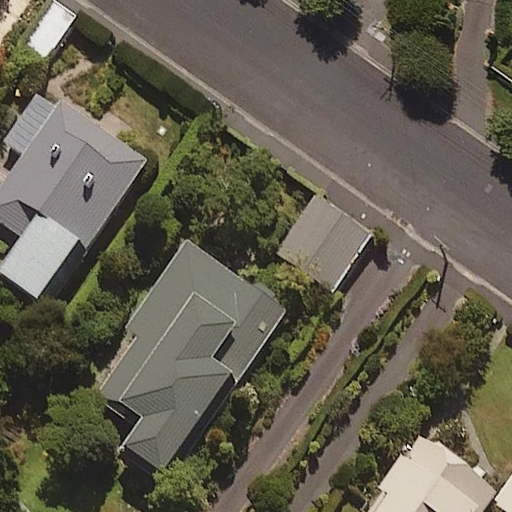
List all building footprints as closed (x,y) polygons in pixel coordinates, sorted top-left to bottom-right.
[(81,27),(60,11),(27,57),(48,72),(81,27)] [(70,125),(46,107),(13,152),(34,168),(0,214),(0,229),(37,257),(12,292),(50,320),(155,177),(75,119),(70,125)] [(376,245),(321,205),(281,260),(336,300),(376,245)] [(296,332),(197,259),(135,343),(147,352),(105,408),(143,437),(127,459),(175,495),(296,332)] [(491,511),(425,458),(381,511),(491,511)]
